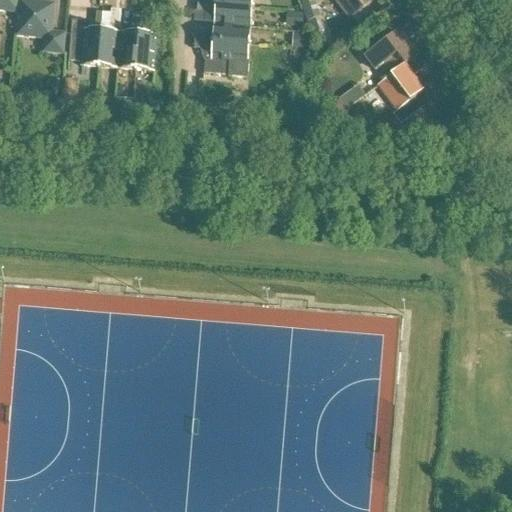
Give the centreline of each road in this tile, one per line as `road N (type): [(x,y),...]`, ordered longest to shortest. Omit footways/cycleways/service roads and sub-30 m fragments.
road 1 (track): [(0,140),(473,174),(511,170)]
road 2 (unclassified): [(511,118),(469,0)]
